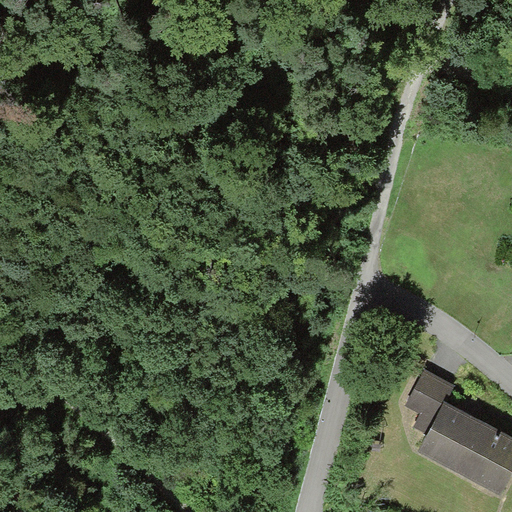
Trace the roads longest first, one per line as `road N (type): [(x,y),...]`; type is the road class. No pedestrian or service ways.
road 1 (residential): [(511,386),(368,288),(292,511)]
road 2 (track): [(368,288),(414,0)]
road 3 (track): [(0,341),(60,386),(183,511)]
